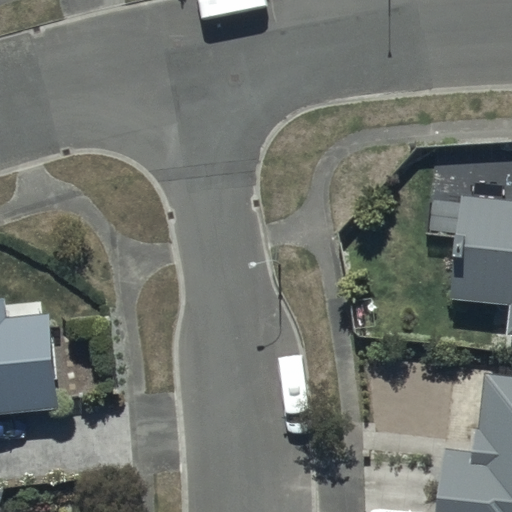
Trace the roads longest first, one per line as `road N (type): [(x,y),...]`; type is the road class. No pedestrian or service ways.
road 1 (residential): [(242,511),(187,62)]
road 2 (residential): [(187,62),(421,28),(511,24)]
road 3 (residential): [(0,111),(187,62)]
